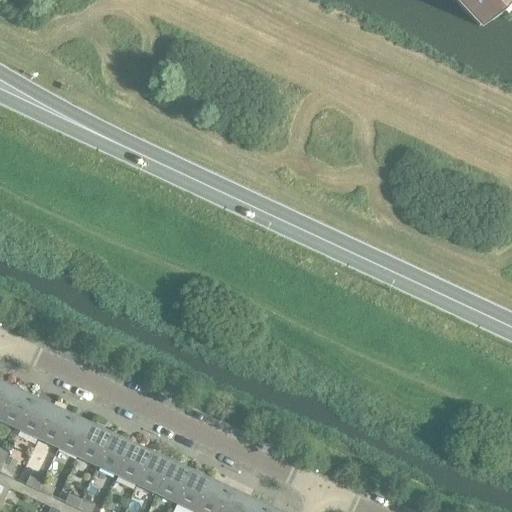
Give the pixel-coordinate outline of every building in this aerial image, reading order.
[(453,0),(479,27),(480,26),(479,25),(500,5),(505,0),(453,0)] [(0,419),(13,392),(0,385),(0,419)] [(0,422),(18,431),(33,401),(13,392),(0,419),(0,422)] [(38,440),(52,410),(33,401),(18,431),(38,440)] [(58,449),(72,419),(52,410),(38,440),(58,449)] [(77,458),(91,428),(72,419),(58,449),(77,458)] [(97,467),(111,437),(91,428),(77,458),(97,467)] [(117,477),(131,446),(111,437),(97,467),(117,477)] [(136,486),(150,456),(131,446),(117,477),(136,486)] [(156,495),(170,465),(150,456),(136,486),(156,495)] [(16,470),(3,464),(0,470),(0,473),(11,479),(16,470)] [(175,504),(190,474),(170,465),(156,495),(175,504)] [(192,511),(195,511),(209,483),(190,474),(175,504),(192,511)] [(38,491),(42,482),(29,477),(25,485),(38,491)] [(55,488),(42,482),(38,491),(51,497),(55,488)] [(219,511),(229,492),(209,483),(195,511),(219,511)] [(0,507),(9,489),(0,484),(0,507)] [(243,511),(248,501),(229,492),(219,511),(243,511)] [(77,510),(81,501),(69,495),(64,504),(77,510)] [(91,511),(94,507),(81,501),(77,510),(82,511),(91,511)] [(267,511),(268,510),(248,501),(243,511),(267,511)]
